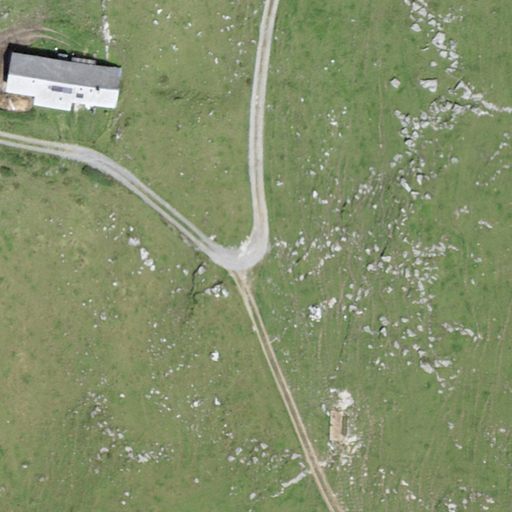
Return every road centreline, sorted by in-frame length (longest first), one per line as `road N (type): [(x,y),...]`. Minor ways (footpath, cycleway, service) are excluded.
road 1 (track): [(0,138),(117,171),(213,253),(232,264),(250,258),(258,242),(258,97),(273,0)]
road 2 (track): [(232,264),(335,511)]
